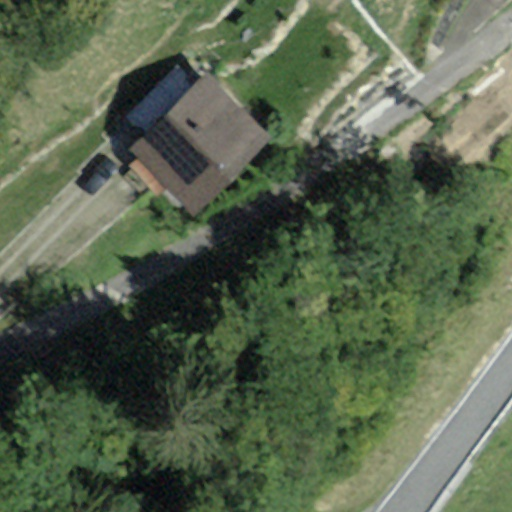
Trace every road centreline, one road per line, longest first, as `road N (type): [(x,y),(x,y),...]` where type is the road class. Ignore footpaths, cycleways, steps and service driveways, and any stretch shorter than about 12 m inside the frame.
road 1 (residential): [(0,347),(66,320),(257,212),(511,24)]
road 2 (tertiary): [(402,511),(511,366)]
